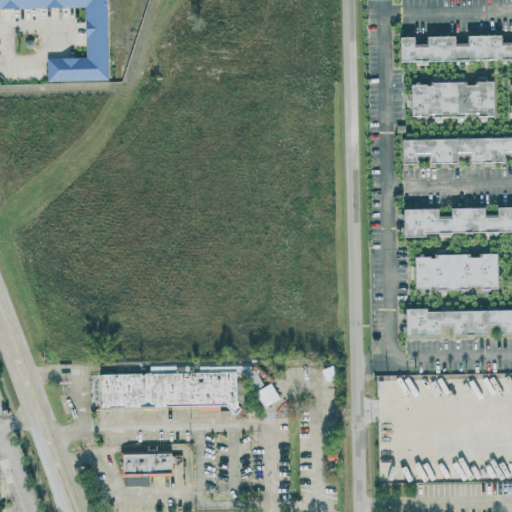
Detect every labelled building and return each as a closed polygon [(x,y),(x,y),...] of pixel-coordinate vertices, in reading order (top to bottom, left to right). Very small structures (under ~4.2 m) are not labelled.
[(0,0),(0,7),(81,6),(82,57),(43,57),(44,80),(105,79),(103,0),(0,0)] [(395,60),(511,57),(511,33),(510,33),(510,41),(497,41),(497,33),(463,34),(463,42),(451,42),(451,35),(422,35),(422,42),(411,42),(411,35),(395,36),(395,60)] [(491,80),(473,80),(473,82),(426,81),(426,84),(406,84),(406,116),(459,116),(459,112),(474,112),(474,115),(491,115),(491,80)] [(511,136),(397,138),(397,163),(413,163),(412,152),(425,152),(425,162),(452,162),(452,154),(466,154),(466,161),(511,160),(511,136)] [(511,230),(511,206),(492,206),(492,213),(481,214),(481,207),(446,207),(446,215),(435,215),(434,208),(398,208),(399,232),(511,230)] [(410,287),(493,286),(492,254),(409,255),(410,287)] [(511,308),(400,310),(400,336),(436,335),(436,326),(449,326),(449,334),(482,334),(482,323),(495,323),(495,333),(511,333),(511,308)] [(117,453),(117,475),(166,474),(166,452),(117,453)]
